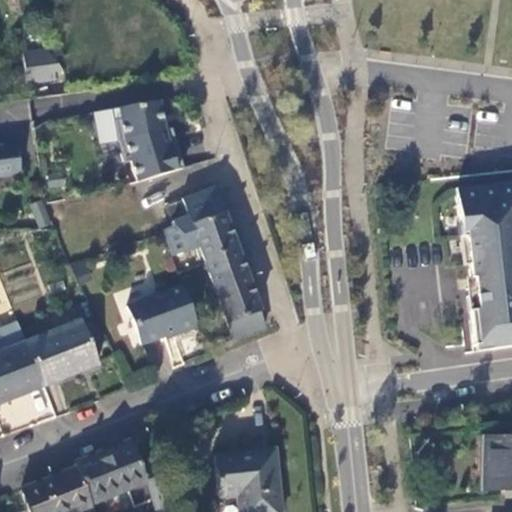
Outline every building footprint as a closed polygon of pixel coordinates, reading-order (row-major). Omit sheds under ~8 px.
[(29,72),(62,67),(50,52),(27,56),(29,72)] [(68,74),(62,67),(29,72),(30,85),(60,81),(68,80),(68,74)] [(101,70),(68,74),(68,80),(60,81),(62,92),(104,86),(101,70)] [(162,103),(121,109),(123,120),(117,121),(121,143),(127,164),(134,162),(139,180),(186,167),(179,145),(173,147),(167,130),(162,103)] [(167,130),(173,147),(179,145),(174,128),(167,130)] [(0,179),(23,176),(19,144),(0,146),(0,179)] [(511,347),(511,182),(456,187),(461,237),(466,236),(469,277),(472,277),(474,294),(466,294),(471,345),(490,344),(490,350),(511,347)] [(193,224),(225,214),(215,186),(184,197),(191,220),(193,224)] [(29,204),(37,228),(50,224),(41,200),(29,204)] [(261,310),(225,214),(193,224),(197,235),(214,283),(210,285),(216,303),(221,302),(227,321),(261,310)] [(197,235),(193,224),(191,220),(179,225),(184,239),(197,235)] [(73,231),(82,260),(95,256),(93,250),(101,246),(93,224),(73,231)] [(197,325),(184,284),(127,303),(140,342),(177,330),(178,332),(197,325)] [(266,326),(261,310),(227,321),(232,337),(266,326)] [(28,345),(44,386),(99,366),(84,324),(44,339),(28,345)] [(38,325),(22,331),(28,345),(44,339),(38,325)] [(0,402),(44,386),(28,345),(22,331),(20,326),(0,333),(0,402)] [(511,432),(481,432),(480,489),(511,490),(511,432)] [(75,464),(76,469),(91,503),(146,483),(131,443),(75,464)] [(281,511),(275,453),(215,459),(220,499),(242,497),(244,511),(281,511)] [(76,469),(20,490),(29,511),(77,511),(92,506),(91,503),(76,469)]
